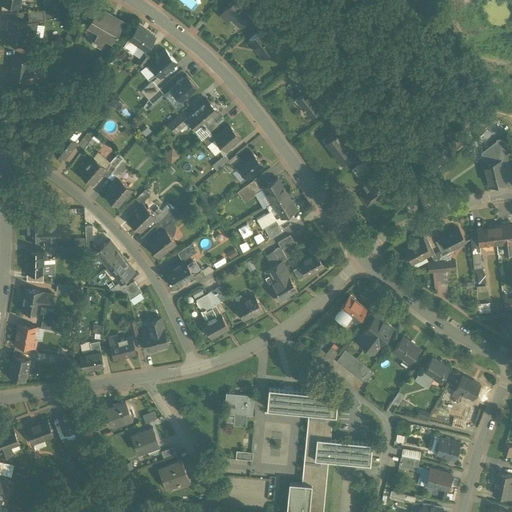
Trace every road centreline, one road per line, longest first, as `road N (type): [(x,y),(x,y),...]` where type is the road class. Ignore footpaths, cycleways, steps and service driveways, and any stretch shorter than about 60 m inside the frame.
road 1 (residential): [(362,257),(239,89),(133,0)]
road 2 (residential): [(0,153),(51,176),(120,235),(195,367)]
road 3 (residential): [(362,257),(307,311),(258,343),(195,367)]
road 4 (residential): [(195,367),(0,401)]
road 5 (residential): [(511,362),(437,321),(362,257)]
road 6 (residential): [(511,195),(427,216),(362,257)]
road 7 (residential): [(461,511),(511,362)]
road 8 (residential): [(0,301),(0,159)]
